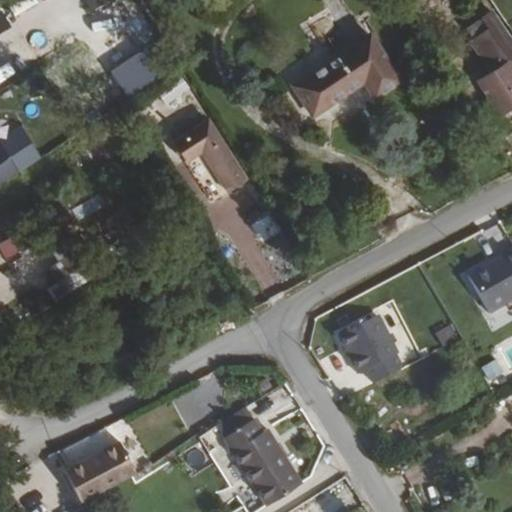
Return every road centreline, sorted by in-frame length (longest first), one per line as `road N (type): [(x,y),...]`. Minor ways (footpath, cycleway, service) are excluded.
road 1 (residential): [(269,322),(16,458),(0,430)]
road 2 (residential): [(511,194),(269,322)]
road 3 (residential): [(269,322),(387,511)]
road 4 (unknown): [(379,499),(494,436)]
